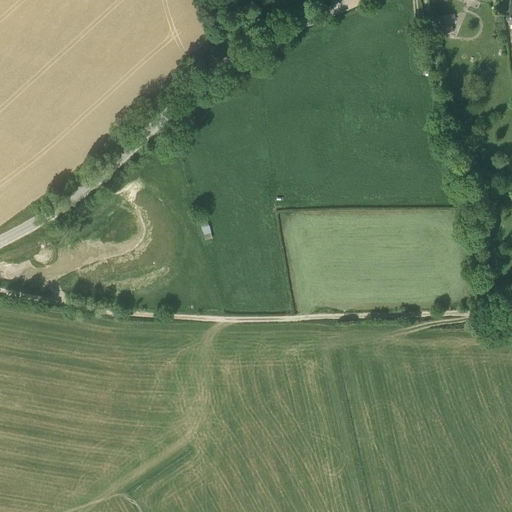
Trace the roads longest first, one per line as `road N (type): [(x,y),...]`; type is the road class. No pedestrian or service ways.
road 1 (track): [(0,287),(97,310),(210,317),(511,315)]
road 2 (unclassified): [(0,241),(101,178),(204,83),(335,9)]
road 3 (track): [(403,333),(483,311),(469,174),(423,0)]
